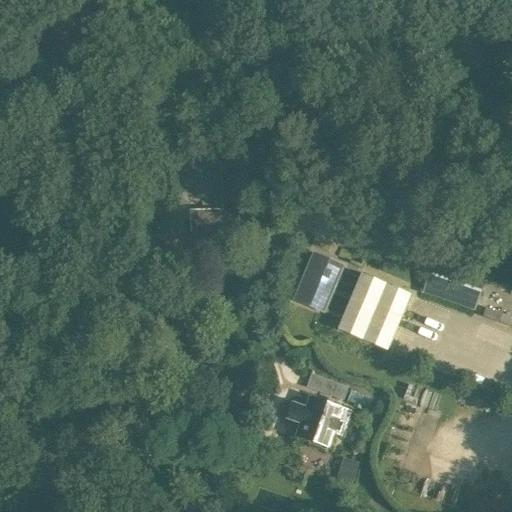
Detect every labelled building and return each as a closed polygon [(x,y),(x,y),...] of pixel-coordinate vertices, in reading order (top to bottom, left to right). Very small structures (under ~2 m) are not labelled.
[(188,211),(189,233),(247,231),(246,209),(247,209),(245,140),(186,142),(187,164),(221,163),(222,210),(188,211)] [(292,300),(320,312),(331,286),(334,287),(343,267),(315,255),(307,275),(303,273),(292,300)] [(480,292),(483,282),(431,264),(428,273),(427,273),(419,298),(472,316),(480,292)] [(335,330),(387,352),(410,295),(359,274),(335,330)] [(511,303),(511,287),(497,283),(492,297),(511,303)] [(511,313),(486,306),(481,322),(511,330),(511,313)] [(329,396),(342,401),(346,390),(333,385),(329,396)] [(347,413),(309,400),(305,410),(291,405),(287,419),(300,424),(296,436),(308,440),(307,445),(325,451),(332,432),(340,434),(347,413)] [(335,478),(350,484),(358,464),(343,458),(335,478)]
